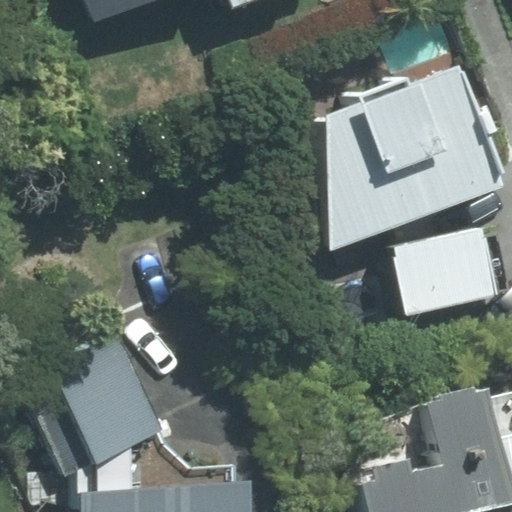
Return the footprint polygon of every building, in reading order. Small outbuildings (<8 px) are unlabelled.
[(58,0),(68,30),(145,0),(58,0)] [(425,72),(295,121),(300,256),(471,191),(425,72)] [(456,232),(363,252),(379,321),(471,299),(456,232)] [(96,324),(0,366),(0,383),(42,478),(144,434),(96,324)] [(413,463),(329,478),(335,511),(511,511),(511,490),(488,495),(467,389),(401,404),(413,463)] [(222,511),(219,482),(46,498),(47,511),(222,511)]
